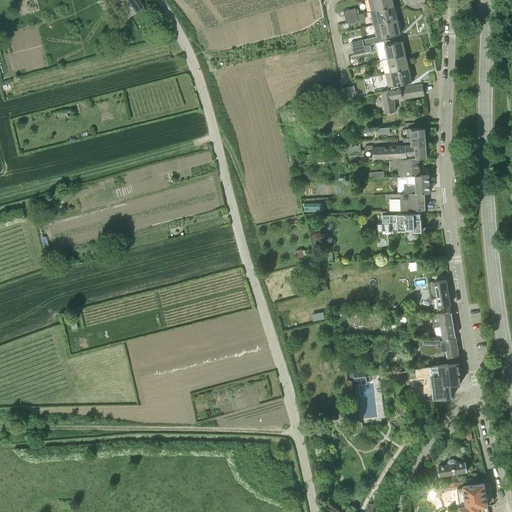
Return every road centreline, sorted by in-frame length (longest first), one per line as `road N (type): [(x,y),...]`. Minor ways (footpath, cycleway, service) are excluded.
road 1 (unclassified): [(316,511),(198,70),(157,0)]
road 2 (residential): [(480,400),(449,195),(452,0)]
road 3 (tertiary): [(511,375),(487,195),(491,0)]
road 4 (track): [(298,432),(0,425)]
road 5 (residential): [(396,511),(415,462),(460,405),(480,400)]
